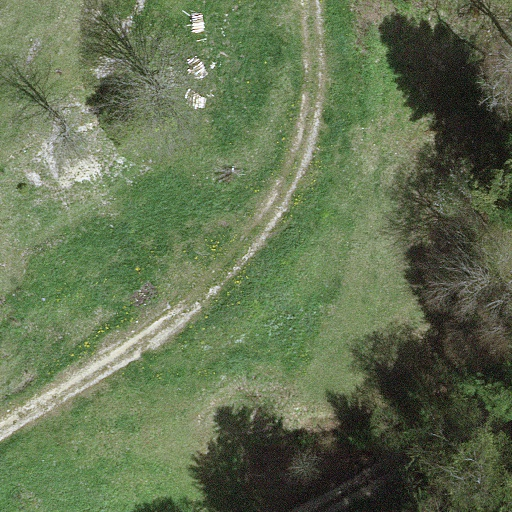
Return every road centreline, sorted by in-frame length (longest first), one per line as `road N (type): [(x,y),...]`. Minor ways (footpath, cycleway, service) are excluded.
road 1 (track): [(0,426),(200,294),(273,212),(314,108),(308,0)]
road 2 (track): [(309,511),(478,414),(511,403)]
